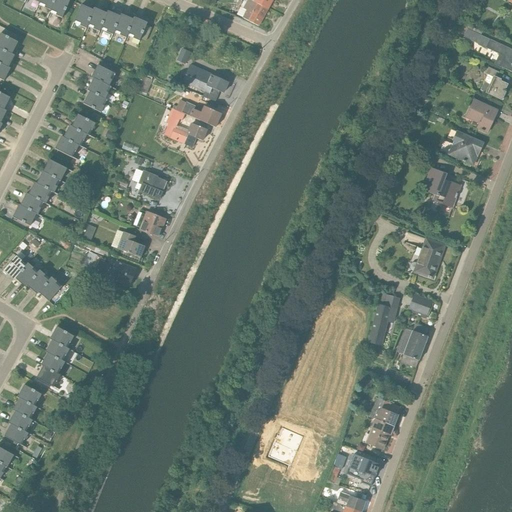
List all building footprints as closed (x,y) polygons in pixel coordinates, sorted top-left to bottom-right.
[(55,0),(40,0),(37,6),(50,12),(55,0)] [(69,2),(66,0),(55,0),(49,14),(61,19),(69,2)] [(242,20),(257,27),(267,10),(247,0),(238,0),(242,2),(239,8),(240,8),(235,16),(242,20)] [(272,0),(247,0),(267,10),(272,0)] [(93,12),(80,6),(73,24),(85,30),(93,12)] [(99,33),(107,15),(94,10),(86,28),(99,33)] [(108,13),(100,31),(112,36),(120,18),(108,13)] [(121,16),(113,34),(125,39),(133,21),(121,16)] [(133,21),(126,37),(139,43),(140,40),(145,43),(151,29),(145,27),(146,25),(140,23),(140,24),(133,21)] [(493,65),(511,74),(511,51),(466,30),(462,38),(477,45),(477,46),(497,56),(493,65)] [(0,34),(0,49),(10,54),(14,47),(15,47),(17,43),(0,34)] [(450,45),(457,48),(461,40),(454,37),(450,45)] [(14,57),(0,49),(0,65),(8,69),(14,57)] [(181,50),(176,63),(185,66),(190,54),(181,50)] [(8,69),(0,65),(0,80),(4,82),(10,70),(8,69)] [(222,94),(227,83),(209,76),(210,75),(189,66),(181,83),(208,96),(212,90),(222,94)] [(93,75),(92,79),(108,88),(114,75),(99,67),(94,75),(93,75)] [(497,73),(486,68),(483,74),(486,76),(479,91),(500,102),(505,93),(503,92),(506,85),(499,82),(500,81),(495,79),(497,73)] [(139,93),(146,96),(152,79),(142,75),(138,85),(141,87),(139,93)] [(108,88),(93,80),(87,92),(104,100),(107,95),(105,93),(108,88)] [(89,93),(83,105),(100,114),(107,102),(89,93)] [(0,109),(3,111),(10,99),(0,94),(0,109)] [(475,130),(486,135),(497,111),(472,100),(463,119),(476,125),(475,130)] [(179,101),(176,108),(172,106),(171,110),(184,116),(215,129),(221,115),(203,107),(200,113),(194,111),(195,107),(185,103),(185,104),(179,101)] [(195,140),(203,142),(208,132),(190,124),(187,131),(176,127),(178,121),(181,122),(184,116),(171,110),(167,120),(165,119),(163,123),(167,125),(163,136),(170,139),(169,140),(192,149),(195,140)] [(95,125),(77,116),(71,128),(89,137),(95,125)] [(86,136),(69,127),(63,139),(80,148),(86,136)] [(454,133),(450,130),(446,139),(452,143),(446,156),(472,168),(482,144),(455,132),(454,133)] [(113,135),(107,132),(104,138),(110,141),(113,135)] [(61,138),(54,150),(72,159),(78,147),(61,138)] [(124,144),(121,150),(136,156),(138,150),(124,144)] [(422,154),(411,149),(409,154),(420,158),(422,154)] [(143,161),(137,158),(134,165),(140,168),(143,161)] [(49,161),(42,173),(60,182),(66,170),(49,161)] [(139,180),(143,169),(137,167),(133,178),(139,180)] [(431,202),(451,210),(460,187),(449,183),(443,181),(446,175),(445,175),(429,168),(420,191),(433,196),(431,202)] [(157,178),(143,172),(137,184),(141,186),(138,193),(158,202),(166,183),(157,179),(157,178)] [(42,173),(36,185),(53,194),(60,182),(42,173)] [(117,181),(115,186),(125,190),(127,185),(117,181)] [(51,193),(34,184),(28,196),(45,205),(51,193)] [(26,195),(20,207),(37,215),(42,204),(26,195)] [(15,214),(13,219),(29,227),(36,215),(20,207),(16,215),(15,214)] [(166,220),(145,212),(138,232),(158,240),(166,220)] [(133,226),(138,229),(143,215),(138,213),(133,226)] [(95,229),(88,226),(83,239),(90,242),(95,229)] [(136,238),(122,233),(116,231),(110,247),(116,249),(116,250),(140,259),(144,247),(134,243),(136,238)] [(411,274),(432,281),(432,280),(445,245),(424,238),(415,263),(411,263),(409,264),(408,268),(408,270),(409,271),(412,272),(411,274)] [(108,254),(87,246),(86,249),(107,258),(108,254)] [(89,253),(79,273),(86,277),(91,268),(95,269),(99,261),(103,263),(105,259),(89,253)] [(21,262),(16,257),(3,272),(4,272),(7,274),(8,274),(14,279),(13,281),(24,268),(19,263),(21,262)] [(135,270),(116,263),(110,279),(129,286),(135,270)] [(15,279),(25,288),(36,275),(31,271),(33,269),(27,264),(15,279)] [(43,278),(44,276),(39,271),(27,286),(37,295),(48,282),(43,278)] [(56,283),(51,278),(39,293),(42,295),(50,300),(60,289),(55,284),(56,283)] [(408,311),(427,317),(432,303),(413,296),(408,311)] [(392,324),(399,299),(390,297),(389,298),(387,298),(384,306),(377,304),(367,344),(380,347),(387,324),(392,324)] [(403,329),(399,341),(421,349),(429,330),(413,324),(411,331),(403,329)] [(73,337),(56,328),(54,332),(55,332),(51,340),(51,341),(67,349),(73,337)] [(67,349),(51,341),(45,352),(47,354),(62,362),(69,350),(67,349)] [(421,349),(399,341),(394,353),(402,356),(399,363),(414,368),(421,349)] [(58,375),(64,363),(62,362),(47,354),(40,365),(43,366),(58,375)] [(58,375),(43,366),(36,378),(53,388),(60,376),(58,375)] [(360,377),(357,386),(369,390),(372,382),(360,377)] [(41,395),(24,385),(17,397),(35,407),(41,395)] [(19,399),(13,410),(30,420),(36,408),(19,399)] [(368,417),(392,427),(399,408),(375,399),(368,417)] [(32,421),(15,412),(8,423),(26,433),(32,421)] [(374,420),(364,443),(381,450),(387,435),(389,435),(392,427),(374,420)] [(21,446),(27,434),(10,424),(3,436),(21,446)] [(32,456),(36,459),(41,449),(37,447),(32,456)] [(13,456),(0,448),(0,463),(6,467),(13,456)] [(326,482),(337,486),(340,480),(335,478),(338,469),(340,470),(345,458),(337,455),(326,482)] [(360,481),(360,483),(369,486),(378,465),(353,455),(345,475),(360,481)] [(323,488),(336,492),(337,486),(326,482),(323,488)] [(17,493),(12,490),(8,496),(13,499),(17,493)] [(363,501),(339,492),(335,503),(360,511),(363,502),(363,501)] [(359,511),(360,511),(335,503),(332,502),(328,511),(359,511)]
